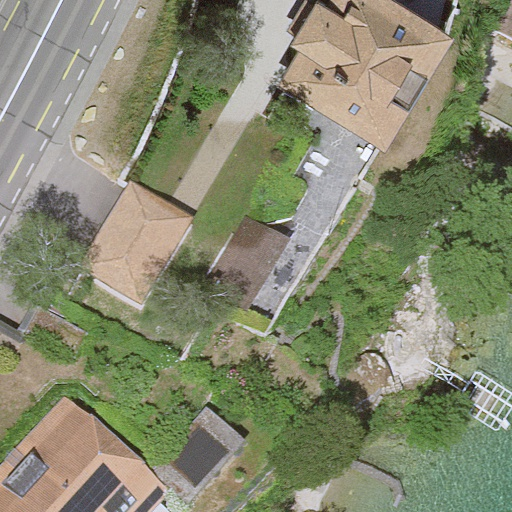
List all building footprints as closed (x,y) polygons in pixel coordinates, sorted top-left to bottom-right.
[(491,6),(480,0),(347,0),(310,70),(424,131),(491,6)] [(511,0),(508,0),(495,28),(511,36),(511,0)] [(84,264),(151,299),(197,212),(130,177),(84,264)] [(319,223),(229,183),(190,274),(280,313),(319,223)] [(84,388),(0,484),(0,511),(158,511),(188,478),(84,388)]
